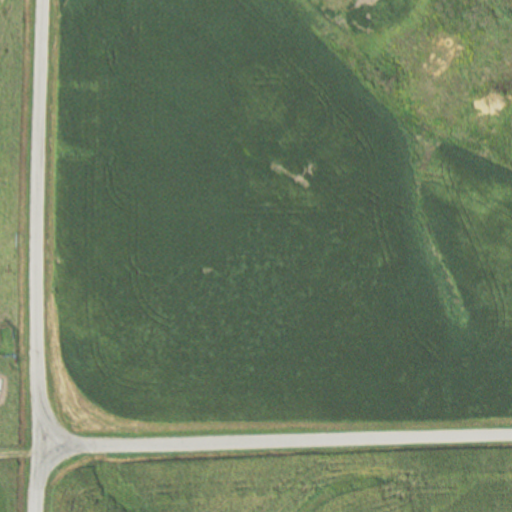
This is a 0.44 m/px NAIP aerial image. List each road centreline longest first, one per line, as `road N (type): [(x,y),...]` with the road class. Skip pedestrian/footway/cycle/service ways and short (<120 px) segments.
road 1 (residential): [(511,437),(39,446)]
road 2 (residential): [(39,446),(45,0)]
